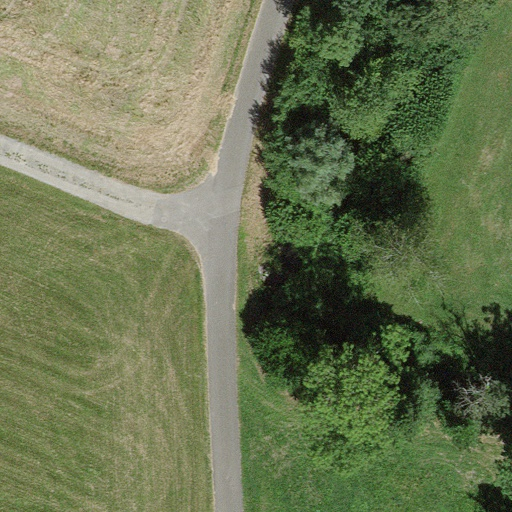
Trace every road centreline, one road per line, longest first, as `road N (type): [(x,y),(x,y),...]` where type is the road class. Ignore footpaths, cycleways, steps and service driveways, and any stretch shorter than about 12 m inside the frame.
road 1 (track): [(222,511),(216,222),(243,117),(288,0)]
road 2 (track): [(216,222),(0,140)]
